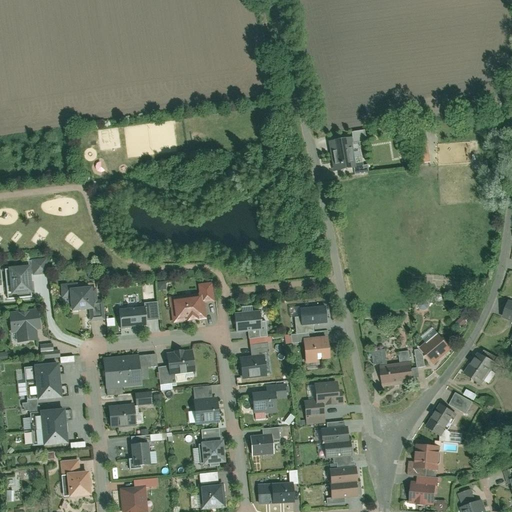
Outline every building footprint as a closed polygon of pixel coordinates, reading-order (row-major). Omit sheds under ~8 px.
[(367,141),(365,130),(352,132),(352,137),(353,143),(367,141)] [(352,137),(330,141),(335,170),(357,166),(353,143),(352,137)] [(430,162),(427,142),(417,143),(420,163),(430,162)] [(5,271),(9,299),(31,296),(28,277),(45,275),(43,261),(27,264),(28,268),(5,271)] [(199,294),(170,298),(173,323),(204,320),(202,304),(215,302),(213,282),(198,284),(199,294)] [(74,285),(61,286),(62,299),(68,298),(70,312),(93,309),(90,288),(75,290),(74,285)] [(511,299),(510,299),(503,319),(511,321),(511,299)] [(120,311),(123,329),(145,326),(144,320),(158,318),(156,302),(143,303),(144,307),(120,311)] [(297,334),(308,333),(314,333),(313,325),(324,324),(322,307),(294,310),(297,334)] [(16,332),(18,345),(34,342),(32,329),(39,328),(36,309),(9,313),(12,332),(16,332)] [(260,312),(237,314),(239,332),(250,331),(251,340),(269,338),(267,321),(261,322),(260,312)] [(330,362),(328,339),(309,340),(308,333),(297,334),(291,335),(292,343),(303,342),(306,364),(330,362)] [(418,348),(430,363),(449,349),(438,334),(418,348)] [(42,346),(44,360),(58,358),(56,344),(42,346)] [(243,357),(244,378),(270,376),(268,344),(251,345),(252,357),(243,357)] [(372,364),(386,364),(385,350),(371,351),(372,364)] [(196,373),(194,352),(171,354),(172,367),(159,368),(160,384),(176,383),(175,374),(196,373)] [(383,387),(413,383),(409,352),(399,354),(400,364),(380,366),(383,387)] [(480,353),(465,374),(480,385),(495,364),(480,353)] [(121,358),(124,387),(140,385),(137,356),(121,358)] [(104,360),(107,389),(124,387),(121,358),(104,360)] [(59,365),(24,368),(27,400),(61,397),(59,365)] [(305,402),(307,421),(326,419),(324,407),(342,405),(339,382),(313,385),(314,401),(305,402)] [(266,394),(253,395),(255,416),(277,414),(276,398),(287,397),(286,385),(266,387),(266,394)] [(194,389),(198,422),(219,420),(216,397),(211,398),(210,387),(194,389)] [(473,400),(476,395),(465,390),(463,395),(473,400)] [(135,404),(109,407),(111,430),(138,428),(135,407),(152,405),(150,392),(134,394),(135,404)] [(466,414),(472,402),(455,392),(448,405),(466,414)] [(441,404),(428,427),(445,436),(457,414),(441,404)] [(65,411),(30,414),(33,446),(68,443),(65,411)] [(324,444),(325,458),(354,456),(352,440),(347,440),(346,427),(318,430),(319,445),(324,444)] [(199,445),(201,467),(225,464),(222,441),(219,442),(218,428),(202,430),(204,445),(199,445)] [(254,437),(255,455),(274,454),(273,435),(254,437)] [(132,445),(130,446),(132,469),(151,468),(148,437),(132,438),(132,445)] [(438,470),(439,447),(414,446),(414,469),(438,470)] [(78,462),(60,463),(61,477),(65,477),(66,499),(89,497),(87,473),(79,474),(78,462)] [(331,484),(356,482),(355,467),(330,469),(331,484)] [(217,472),(198,473),(199,485),(217,484),(217,472)] [(437,506),(439,479),(417,477),(416,485),(411,484),(409,504),(437,506)] [(20,501),(18,480),(8,480),(8,491),(12,490),(13,501),(20,501)] [(332,498),(357,496),(356,482),(331,484),(332,498)] [(293,483),(258,486),(260,504),(295,500),(293,483)] [(198,486),(201,510),(223,508),(221,484),(198,486)] [(148,511),(146,488),(119,490),(121,511),(148,511)] [(482,511),(474,489),(459,495),(464,511),(482,511)]
